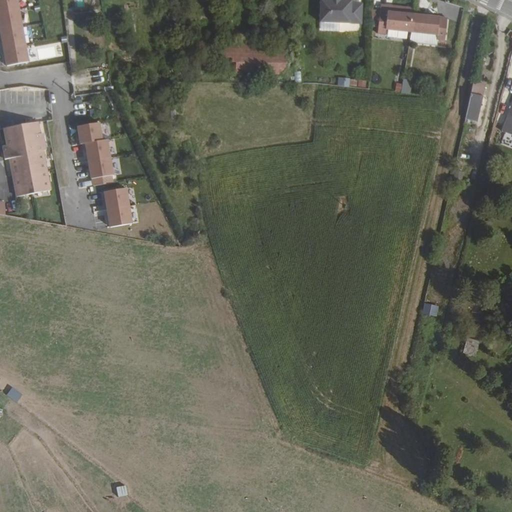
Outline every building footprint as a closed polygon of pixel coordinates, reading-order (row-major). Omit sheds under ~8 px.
[(29,60),(18,0),(0,0),(0,30),(6,64),(29,60)] [(360,23),(361,3),(349,3),(349,0),(339,0),(321,0),(321,22),(360,23)] [(417,13),(417,6),(391,3),(392,0),(385,0),(384,11),(417,13)] [(382,25),(384,11),(371,10),(370,25),(382,25)] [(449,37),(451,15),(433,14),(427,13),(417,13),(384,11),(382,25),(382,33),(390,33),(390,28),(441,32),(441,37),(449,37)] [(223,43),(223,74),(287,76),(288,44),(223,43)] [(0,79),(0,86),(14,83),(12,76),(0,79)] [(348,87),(349,78),(338,77),(337,85),(348,87)] [(400,92),(409,94),(412,80),(403,78),(400,92)] [(483,94),(485,83),(472,81),(470,91),(483,94)] [(480,113),(483,98),(470,95),(467,111),(480,113)] [(12,158),(19,195),(52,189),(45,148),(47,148),(44,131),(42,131),(40,120),(6,126),(9,144),(4,145),(7,159),(12,158)] [(104,138),(101,121),(77,124),(79,143),(87,142),(91,177),(115,174),(109,138),(104,138)] [(453,170),(452,180),(462,181),(463,171),(453,170)] [(134,223),(128,186),(105,190),(110,226),(134,223)] [(422,313),(436,316),(439,306),(424,302),(422,313)] [(466,339),(463,354),(475,356),(478,341),(466,339)] [(116,487),(117,497),(127,495),(126,485),(116,487)]
